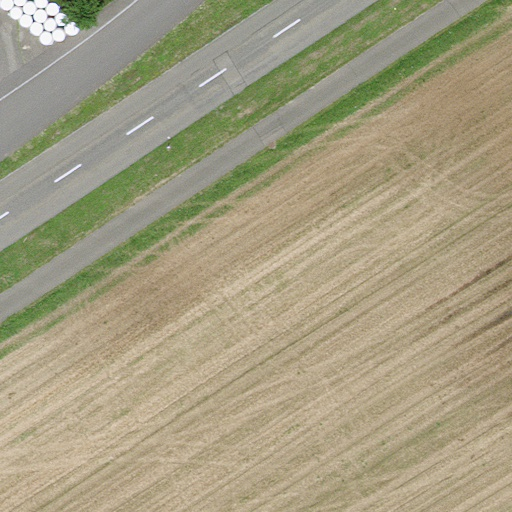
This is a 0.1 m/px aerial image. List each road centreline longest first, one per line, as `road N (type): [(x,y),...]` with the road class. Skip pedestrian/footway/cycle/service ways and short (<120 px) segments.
road 1 (track): [(0,304),(457,0)]
road 2 (tertiary): [(0,217),(323,0)]
road 3 (unclassified): [(160,0),(0,133)]
